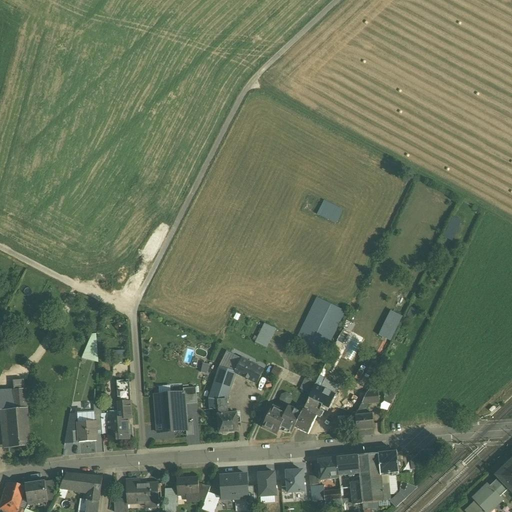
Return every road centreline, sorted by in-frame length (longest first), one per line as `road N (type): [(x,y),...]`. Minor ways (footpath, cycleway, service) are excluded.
road 1 (residential): [(110,463),(511,430)]
road 2 (track): [(337,0),(245,89),(132,313)]
road 3 (track): [(251,82),(511,223)]
road 4 (track): [(132,313),(0,245)]
